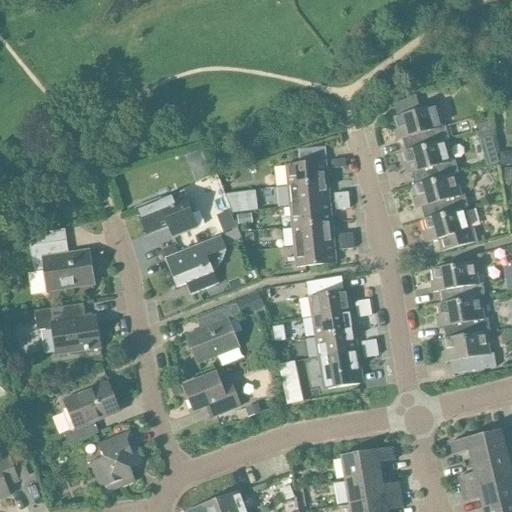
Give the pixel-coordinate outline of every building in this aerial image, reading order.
[(403,141),(406,152),(444,141),(444,142),(449,141),(446,127),(440,129),(434,107),(395,118),(398,130),(394,132),(397,143),(403,141)] [(478,132),(491,128),(488,118),(475,122),(478,132)] [(491,128),(478,132),(486,156),(498,152),(491,128)] [(412,175),(415,186),(454,176),(458,174),(455,162),(450,163),(444,142),(444,141),(406,152),(406,153),(404,153),(408,165),(404,166),(407,176),(412,175)] [(323,148),(299,150),(300,164),(285,165),(288,186),(327,182),(323,148)] [(511,165),(511,152),(502,153),(502,165),(511,165)] [(331,161),(332,170),(347,169),(346,160),(331,161)] [(422,210),(425,221),(463,210),(464,211),(468,209),(465,195),(459,197),(454,176),(415,186),(414,187),(418,199),(414,200),(417,212),(422,210)] [(290,206),(329,202),(327,182),(288,186),(290,206)] [(159,200),(135,209),(146,236),(167,228),(172,239),(205,226),(199,212),(191,215),(183,193),(159,202),(159,200)] [(335,202),(350,200),(349,193),(334,194),(335,202)] [(350,200),(335,202),(336,211),(350,209),(350,200)] [(292,226),(331,222),(329,202),(290,206),(292,226)] [(218,215),(225,233),(237,228),(230,210),(218,215)] [(432,242),(435,254),(478,243),(474,230),(469,231),(464,211),(463,210),(425,221),(424,222),(427,233),(423,234),(426,244),(432,242)] [(294,247),(333,243),(331,222),(292,226),(294,247)] [(184,286),(189,297),(218,286),(212,273),(215,271),(219,265),(223,258),(225,252),(225,247),(242,240),(238,230),(220,236),(164,259),(176,289),(184,286)] [(57,233),(28,237),(34,273),(48,270),(51,291),(91,285),(86,253),(61,257),(57,233)] [(339,242),(354,241),(353,234),(339,235),(339,242)] [(354,241),(339,242),(340,251),(355,250),(354,241)] [(333,243),(294,247),(296,268),(335,264),(333,243)] [(438,293),(440,305),(479,299),(484,299),(482,285),(477,285),(474,264),(434,270),(436,282),(432,283),(433,294),(438,293)] [(341,278),(306,284),(309,297),(312,318),(350,311),(347,291),(343,291),(341,278)] [(444,328),(446,339),(485,334),(485,335),(490,334),(488,320),(482,321),(479,299),(440,305),(440,306),(439,306),(441,317),(437,318),(439,329),(444,328)] [(356,310),(371,308),(370,301),(355,303),(356,310)] [(53,329),(57,356),(100,349),(96,318),(86,319),(84,305),(35,312),(37,331),(53,329)] [(187,337),(198,364),(237,349),(227,322),(241,316),(237,305),(196,320),(200,331),(187,337)] [(371,308),(356,310),(358,319),(372,317),(371,308)] [(315,337),(353,331),(350,311),(312,318),(315,337)] [(319,357),(357,351),(353,331),(315,337),(319,357)] [(449,363),(451,376),(496,369),(493,355),(488,356),(485,335),(485,334),(446,339),(446,341),(445,341),(447,352),(443,352),(445,364),(449,363)] [(363,350),(377,347),(376,341),(362,343),(363,350)] [(377,347),(363,350),(365,359),(379,357),(377,347)] [(324,386),(329,389),(360,384),(358,373),(360,373),(357,351),(319,357),(322,379),(324,386)] [(183,388),(193,413),(225,400),(230,411),(239,407),(231,387),(223,391),(217,374),(183,388)] [(64,435),(69,445),(98,433),(94,422),(119,412),(108,384),(64,401),(68,411),(62,414),(70,432),(64,435)] [(470,452),(473,463),(507,455),(501,431),(452,443),(455,456),(470,452)] [(93,462),(105,493),(135,481),(130,469),(141,465),(129,435),(100,447),(104,458),(93,462)] [(341,457),(345,482),(380,476),(378,463),(394,460),(392,449),(341,457)] [(460,477),(463,490),(511,478),(511,476),(507,455),(473,463),(475,474),(460,477)] [(0,463),(0,500),(10,496),(7,488),(21,483),(11,459),(0,463)] [(345,482),(349,505),(400,497),(398,483),(382,486),(380,476),(345,482)] [(481,500),(483,510),(511,503),(511,478),(463,490),(466,504),(481,500)] [(245,511),(239,493),(187,511),(245,511)] [(349,505),(350,511),(386,511),(401,509),(400,497),(349,505)] [(511,511),(511,503),(483,510),(483,511),(511,511)]
